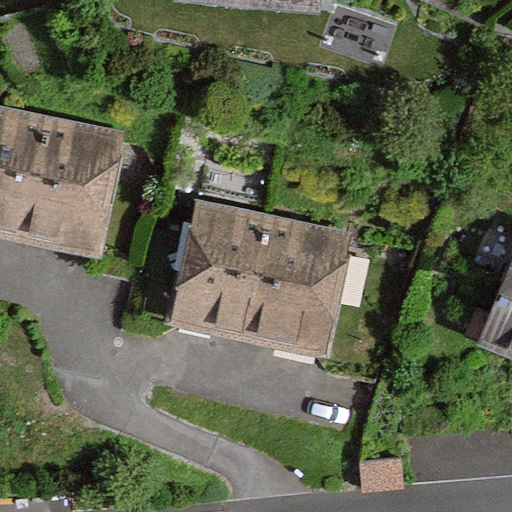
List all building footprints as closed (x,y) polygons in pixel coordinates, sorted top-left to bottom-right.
[(184,0),(183,18),(328,27),(329,0),(184,0)] [(0,125),(0,255),(22,260),(49,136),(0,125)] [(49,136),(22,260),(100,277),(126,152),(49,136)] [(195,209),(168,334),(248,351),(275,226),(195,209)] [(275,226),(248,351),(326,367),(353,243),(275,226)] [(511,263),(478,357),(511,369),(511,263)]
